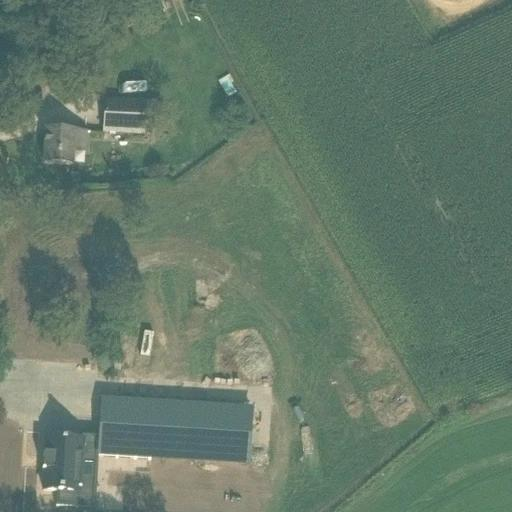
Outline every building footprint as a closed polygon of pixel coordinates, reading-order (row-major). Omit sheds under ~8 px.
[(178,0),(147,0),(155,15),(180,4),(178,0)] [(104,101),(102,133),(160,136),(161,104),(104,101)] [(84,131),(64,130),(44,130),(43,165),(71,166),(71,150),(84,150),(84,131)] [(101,440),(100,456),(150,459),(151,455),(247,460),(250,410),(103,401),(101,440)] [(43,466),(42,468),(45,468),(43,489),(57,490),(57,505),(96,507),(98,482),(79,481),(81,455),(100,456),(101,440),(46,437),(45,453),(43,453),(43,454),(46,454),(45,467),(43,466)]
